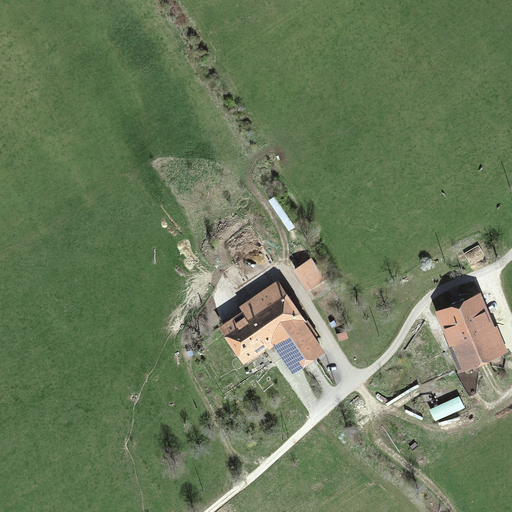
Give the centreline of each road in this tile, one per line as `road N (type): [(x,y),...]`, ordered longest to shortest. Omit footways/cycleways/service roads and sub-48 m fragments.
road 1 (track): [(231,300),(283,274),(357,382)]
road 2 (track): [(211,511),(311,425)]
